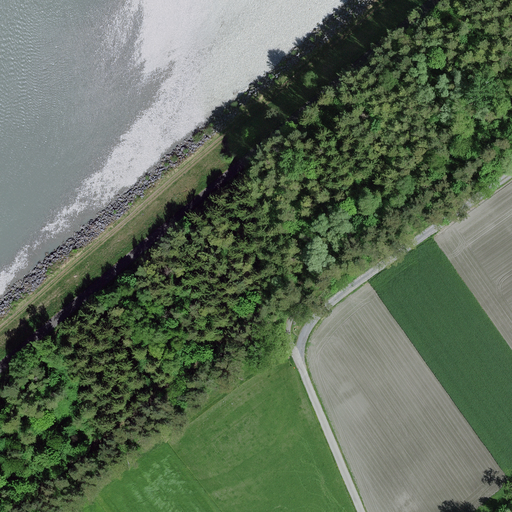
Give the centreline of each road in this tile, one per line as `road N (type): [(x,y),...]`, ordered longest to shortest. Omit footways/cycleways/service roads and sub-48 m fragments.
road 1 (track): [(0,332),(397,0)]
road 2 (track): [(511,172),(310,318),(302,358)]
road 3 (unclassified): [(302,358),(364,511)]
